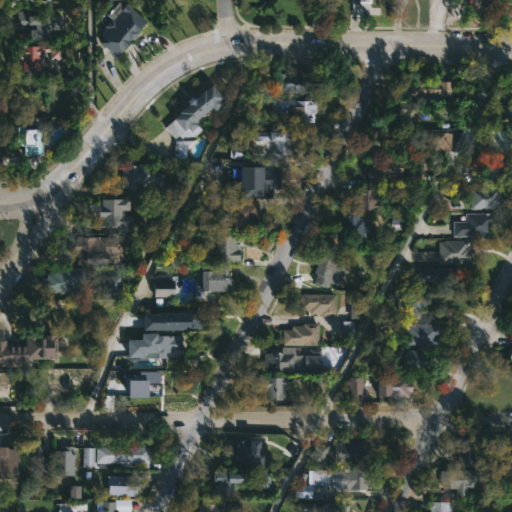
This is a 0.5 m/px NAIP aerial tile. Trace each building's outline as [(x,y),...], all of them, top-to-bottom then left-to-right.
[(116,0),(122,5),(124,3),(145,20),(139,27),(137,26),(134,30),(134,33),(130,38),(127,38),(125,40),(127,42),(114,55),(94,38),(100,31),(97,29),(102,23),(99,20),(116,0)] [(24,10),(24,14),(60,14),(60,38),(28,38),(28,28),(34,28),(34,24),(5,24),(6,10),(24,10)] [(43,45),(43,46),(61,46),(62,58),(48,58),(48,51),(43,51),(43,56),(39,56),(40,70),(21,71),(20,57),(18,57),(18,46),(43,45)] [(326,75),(325,94),(267,92),(267,94),(254,94),(254,80),(273,81),(273,72),(284,73),(284,74),(288,75),(289,69),(308,69),(307,74),(326,75)] [(424,76),(424,80),(451,80),(451,94),(409,94),(409,76),(424,76)] [(210,84),(221,97),(218,100),(221,103),(214,110),(210,106),(193,121),(201,130),(194,136),(192,133),(186,138),(183,136),(181,138),(178,135),(174,139),(163,126),(178,112),(177,111),(210,84)] [(411,96),(409,125),(394,124),(397,94),(411,96)] [(313,99),(313,107),(315,107),(315,113),(312,113),(312,121),(291,121),(291,114),(271,114),(271,99),(313,99)] [(24,125),(24,129),(41,129),(41,155),(22,155),(22,145),(19,145),(15,141),(15,126),(24,125)] [(511,154),(485,155),(485,129),(511,128),(511,154)] [(443,130),(448,131),(448,149),(441,149),(441,156),(424,156),(424,132),(427,132),(427,130),(443,130)] [(300,131),(300,143),(289,143),(289,153),(285,153),(285,158),(267,158),(267,140),(254,140),(254,131),(300,131)] [(174,158),(186,158),(186,141),(174,141),(174,158)] [(392,178),(367,178),(367,166),(370,166),(371,157),(401,157),(400,173),(392,173),(392,178)] [(489,157),(489,159),(509,159),(509,177),(496,177),(496,175),(476,175),(475,157),(489,157)] [(160,172),(160,183),(152,183),(152,187),(119,188),(119,164),(153,166),(153,172),(160,172)] [(279,181),(279,189),(261,188),(261,195),(240,195),(240,188),(237,188),(238,165),(262,166),(262,170),(279,170),(279,181)] [(497,185),(497,189),(499,189),(499,192),(502,192),(502,208),(468,208),(468,187),(474,187),(474,185),(497,185)] [(377,188),(376,209),(351,208),(351,194),(355,194),(355,187),(377,188)] [(122,209),(122,214),(129,214),(130,216),(130,223),(129,223),(129,225),(98,225),(99,218),(96,218),(96,204),(101,204),(101,197),(128,198),(128,209),(122,209)] [(209,214),(210,199),(195,199),(194,213),(209,214)] [(252,219),(252,227),(240,226),(240,223),(231,223),(231,202),(256,202),(256,219),(252,219)] [(463,235),(452,235),(452,220),(464,220),(464,212),(490,212),(489,235),(463,235)] [(348,213),(348,215),(358,215),(358,217),(364,217),(364,222),(366,222),(366,228),(363,228),(363,236),(339,236),(339,223),(342,223),(342,215),(348,213)] [(163,218),(151,219),(152,230),(163,229),(163,218)] [(221,233),(221,237),(237,237),(238,260),(215,259),(215,233),(221,233)] [(79,235),(114,236),(114,238),(120,238),(120,246),(113,246),(113,255),(102,255),(102,262),(84,262),(84,264),(74,264),(74,259),(61,259),(62,238),(73,238),(73,235),(79,235)] [(467,245),(469,245),(469,248),(471,248),(471,262),(437,262),(438,241),(443,241),(444,240),(467,240),(467,245)] [(322,256),(330,260),(331,257),(346,264),(339,280),(343,281),(341,284),(337,282),(336,285),(327,281),(324,287),(312,281),(315,274),(311,272),(318,257),(321,258),(322,256)] [(227,267),(227,278),(229,278),(229,287),(226,287),(226,290),(200,290),(200,270),(218,270),(218,265),(227,265),(227,267)] [(76,280),(76,294),(44,293),(44,288),(40,288),(40,277),(44,277),(44,273),(50,273),(50,266),(82,267),(81,280),(76,280)] [(455,267),(454,290),(429,290),(429,282),(417,282),(417,266),(455,267)] [(117,296),(102,296),(102,275),(118,275),(117,296)] [(152,280),(153,297),(173,296),(173,280),(152,280)] [(334,293),(334,316),(319,316),(319,313),(308,313),(308,309),(298,309),(298,293),(334,293)] [(419,311),(419,319),(403,319),(403,311),(396,311),(396,298),(402,298),(402,293),(428,293),(428,304),(419,304),(419,311)] [(350,318),(362,319),(362,296),(351,296),(350,318)] [(142,330),(201,330),(201,312),(143,312),(142,330)] [(354,322),(345,321),(344,333),(354,333),(354,322)] [(316,346),(281,345),(281,329),(290,329),(290,325),(300,325),(300,322),(316,323),(316,346)] [(437,345),(404,344),(404,323),(437,323),(437,345)] [(177,334),(177,351),(168,351),(167,358),(140,358),(140,331),(157,332),(157,334),(177,334)] [(56,359),(55,335),(25,335),(25,344),(9,344),(8,340),(0,340),(0,366),(30,366),(30,359),(56,359)] [(424,369),(425,354),(416,354),(416,350),(404,349),(403,369),(424,369)] [(294,352),(294,370),(275,370),(275,367),(272,367),(272,352),(294,352)] [(89,367),(89,387),(84,387),(84,394),(64,392),(64,379),(46,379),(46,367),(89,367)] [(127,397),(147,397),(146,383),(158,383),(158,373),(127,374),(127,397)] [(284,386),(284,397),(264,397),(264,389),(261,389),(261,386),(258,386),(258,376),(285,376),(285,386),(284,386)] [(351,401),(349,401),(349,377),(362,376),(362,401),(351,401)] [(409,395),(374,395),(374,377),(408,376),(409,395)] [(262,452),(262,465),(253,465),(253,462),(232,462),(232,439),(258,440),(257,452),(262,452)] [(468,439),(468,444),(485,444),(485,458),(482,459),(482,466),(455,466),(456,439),(468,439)] [(366,464),(331,463),(331,441),(366,442),(366,464)] [(0,444),(7,444),(7,449),(14,449),(14,478),(0,477),(0,444)] [(313,461),(327,462),(328,444),(313,444),(313,461)] [(41,472),(41,477),(24,477),(24,471),(21,471),(22,450),(29,450),(29,445),(42,445),(41,472)] [(147,447),(147,463),(136,463),(136,466),(127,466),(127,462),(124,462),(124,467),(119,467),(119,463),(105,462),(105,468),(80,466),(81,447),(94,448),(94,445),(147,447)] [(72,446),(72,475),(52,474),(52,458),(50,458),(50,447),(72,446)] [(364,469),(364,474),(368,474),(368,484),(364,484),(364,489),(356,489),(356,491),(352,491),(352,489),(328,489),(328,485),(306,485),(306,470),(313,470),(313,468),(318,468),(318,470),(364,469)] [(487,470),(488,480),(495,480),(495,489),(487,489),(487,496),(456,496),(456,488),(441,489),(441,484),(439,484),(439,471),(487,470)] [(268,475),(268,488),(254,488),(254,483),(229,482),(229,497),(210,496),(211,488),(212,488),(212,484),(215,484),(215,481),(210,481),(210,473),(255,473),(255,472),(268,472),(268,475)] [(128,495),(106,495),(106,475),(132,476),(132,490),(128,490),(128,495)] [(80,487),(72,486),(71,497),(79,498),(80,487)] [(130,500),(130,511),(114,511),(94,511),(95,501),(114,502),(114,499),(130,500)] [(222,500),(222,503),(237,503),(237,511),(195,511),(196,503),(215,503),(215,500),(222,500)] [(345,501),(345,511),(294,511),(294,502),(312,502),(312,504),(321,504),(321,501),(345,501)] [(450,506),(450,511),(447,511),(429,511),(430,509),(427,509),(428,501),(448,502),(447,506),(450,506)]
